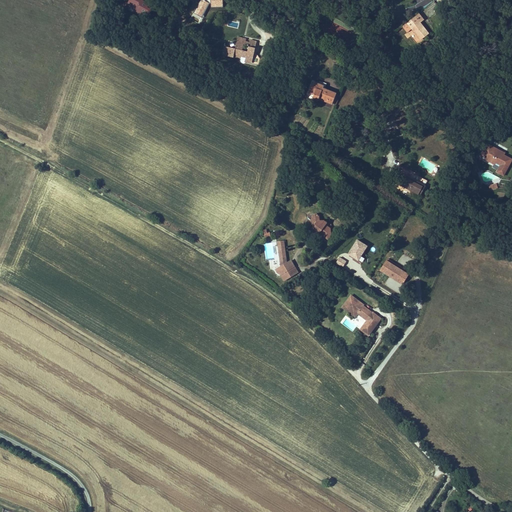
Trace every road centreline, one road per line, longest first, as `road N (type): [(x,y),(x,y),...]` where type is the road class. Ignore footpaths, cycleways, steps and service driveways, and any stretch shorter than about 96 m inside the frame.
road 1 (track): [(365,386),(260,286),(0,137)]
road 2 (unclassified): [(365,386),(444,470),(503,511)]
